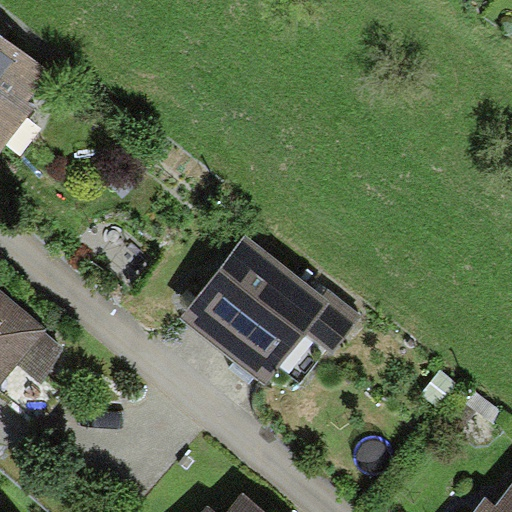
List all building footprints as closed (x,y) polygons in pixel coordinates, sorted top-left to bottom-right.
[(0,34),(0,126),(22,102),(13,93),(36,67),(0,34)] [(312,307),(235,246),(183,312),(264,375),(298,332),(328,355),(352,324),(319,298),(312,307)] [(0,395),(36,426),(64,394),(43,376),(71,344),(0,282),(0,395)] [(485,490),(466,511),(511,511),(511,479),(496,499),(485,490)] [(220,511),(211,504),(204,511),(274,511),(253,494),(237,511),(220,511)]
